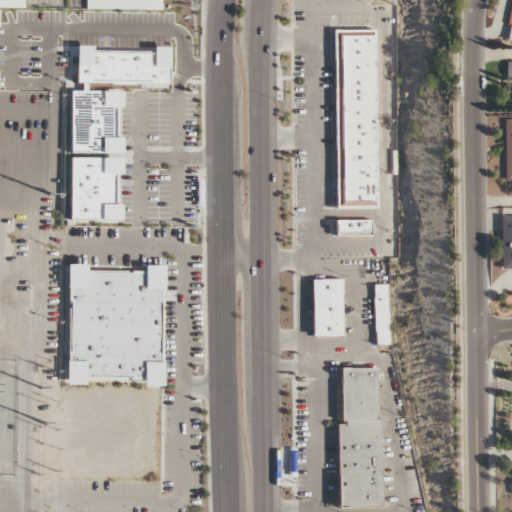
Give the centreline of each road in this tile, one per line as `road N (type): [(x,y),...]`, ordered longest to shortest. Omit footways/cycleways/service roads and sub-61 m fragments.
road 1 (primary): [(224,0),(218,100),(225,511)]
road 2 (primary): [(265,511),(262,0)]
road 3 (residential): [(477,511),(476,0)]
